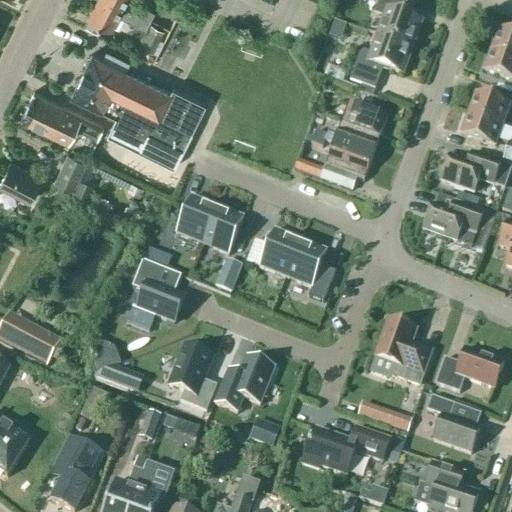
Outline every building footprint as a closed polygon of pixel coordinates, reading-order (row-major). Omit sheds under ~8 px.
[(145,29),(149,20),(111,0),(95,0),(87,16),(102,24),(111,29),(118,15),(145,29)] [(111,0),(149,20),(154,11),(133,0),(111,0)] [(379,0),(374,15),(384,19),(377,37),(412,50),(421,24),(402,17),(406,5),(391,0),(379,0)] [(102,24),(90,18),(85,28),(97,34),(102,24)] [(163,31),(150,24),(138,46),(152,53),(163,31)] [(511,36),(498,31),(491,52),(511,59),(511,36)] [(354,71),(350,83),(361,87),(359,94),(372,99),(379,80),(383,69),(402,76),(412,50),(377,37),(370,55),(360,52),(353,71),(354,71)] [(511,82),(511,59),(491,52),(484,73),(511,82)] [(102,111),(102,110),(122,69),(91,54),(71,95),(102,111)] [(323,79),(341,87),(346,74),(328,67),(323,79)] [(169,92),(122,69),(102,110),(125,121),(121,130),(143,141),(141,146),(152,151),(155,146),(178,158),(205,104),(172,87),(169,92)] [(67,142),(74,128),(79,115),(33,92),(20,119),(52,135),(67,142)] [(509,107),(476,95),(468,116),(501,128),(509,107)] [(387,120),(348,105),(340,126),(379,140),(387,120)] [(494,148),(501,128),(468,116),(461,137),(494,148)] [(102,128),(81,117),(75,129),(96,140),(102,128)] [(372,161),(379,140),(340,126),(333,146),(372,161)] [(322,150),(327,138),(315,134),(311,146),(322,150)] [(364,182),(372,161),(333,146),(325,167),(364,182)] [(54,183),(72,191),(85,163),(67,154),(54,183)] [(440,183),(474,195),(478,182),(505,192),(511,171),(511,169),(471,155),(468,165),(449,158),(440,183)] [(0,181),(0,186),(28,202),(41,177),(11,161),(0,181)] [(319,182),(344,191),(349,177),(324,168),(319,182)] [(93,184),(79,178),(73,191),(86,197),(93,184)] [(143,188),(131,183),(127,191),(139,196),(143,188)] [(370,202),(385,206),(388,194),(373,190),(370,202)] [(88,200),(104,207),(108,199),(92,192),(88,200)] [(511,192),(509,192),(502,212),(511,215),(511,192)] [(219,214),(193,204),(178,242),(204,252),(219,214)] [(461,231),(475,236),(484,213),(461,205),(457,216),(431,207),(423,232),(456,244),(461,231)] [(488,249),(495,213),(484,211),(477,247),(488,249)] [(245,223),(219,214),(204,252),(230,262),(245,223)] [(511,224),(508,223),(498,250),(510,254),(505,269),(511,271),(511,224)] [(300,244),(273,234),(259,273),(285,283),(300,244)] [(300,244),(285,283),(311,293),(326,254),(300,244)] [(156,265),(160,256),(149,251),(145,260),(156,265)] [(214,290),(230,296),(241,268),(226,262),(214,290)] [(163,272),(143,263),(132,290),(143,294),(136,311),(174,326),(185,298),(157,287),(163,272)] [(126,316),(131,305),(123,301),(118,312),(126,316)] [(0,332),(0,344),(47,370),(61,343),(9,315),(0,332)] [(416,350),(411,348),(416,333),(388,323),(374,360),(394,367),(391,377),(418,387),(422,377),(423,377),(431,354),(417,349),(416,350)] [(114,349),(104,344),(92,370),(94,377),(120,365),(114,349)] [(189,349),(185,347),(183,352),(182,352),(180,358),(180,359),(169,388),(185,393),(181,403),(207,414),(218,387),(204,381),(213,358),(212,358),(209,357),(209,356),(203,354),(202,354),(199,353),(198,353),(195,351),(189,349)] [(465,351),(460,366),(445,360),(435,387),(459,395),(464,381),(494,392),(503,365),(465,351)] [(7,358),(0,354),(0,388),(10,369),(3,365),(7,358)] [(283,369),(255,359),(248,377),(236,373),(225,404),(248,413),(252,402),(269,408),(283,369)] [(128,374),(94,377),(96,380),(122,390),(128,374)] [(107,399),(93,391),(89,399),(103,407),(107,399)] [(426,413),(442,418),(433,443),(470,456),(480,430),(450,420),(454,407),(431,398),(426,413)] [(357,418),(376,425),(382,427),(388,429),(393,415),(387,413),(382,411),(362,405),(357,418)] [(151,443),(160,418),(148,413),(139,438),(151,443)] [(178,423),(166,419),(163,429),(174,434),(178,423)] [(0,474),(7,479),(29,445),(0,426),(0,474)] [(318,472),(319,469),(346,478),(354,455),(382,464),(390,442),(355,430),(351,443),(316,431),(311,446),(309,445),(302,466),(318,472)] [(275,441),(253,432),(249,442),(271,451),(275,441)] [(55,465),(68,471),(51,503),(69,511),(74,511),(88,487),(81,483),(84,477),(88,478),(100,455),(69,439),(55,465)] [(404,443),(396,440),(389,463),(397,465),(404,443)] [(473,511),(479,495),(453,487),(457,474),(463,476),(464,476),(432,465),(425,487),(435,490),(428,511),(473,511)] [(129,511),(144,474),(133,471),(126,489),(114,484),(104,511),(129,511)] [(154,478),(144,474),(129,511),(155,511),(159,501),(147,496),(154,478)] [(248,511),(251,505),(258,486),(243,481),(231,511),(226,511),(218,509),(216,511),(248,511)] [(181,495),(175,510),(179,511),(203,511),(206,504),(181,495)] [(352,511),(357,502),(344,498),(338,511),(352,511)] [(269,511),(272,506),(256,499),(251,511),(269,511)]
